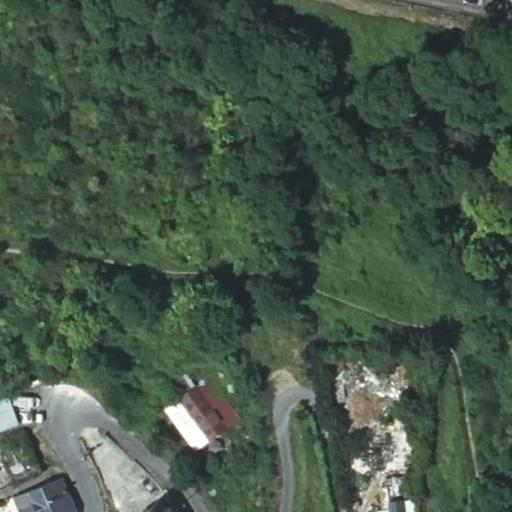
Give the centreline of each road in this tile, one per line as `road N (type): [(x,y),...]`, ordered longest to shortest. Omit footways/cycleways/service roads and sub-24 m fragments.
road 1 (residential): [(272,511),(272,404),(282,387),(297,386),(333,438),(345,511)]
road 2 (residential): [(88,511),(59,439),(60,422),(73,411),(101,419),(194,511)]
